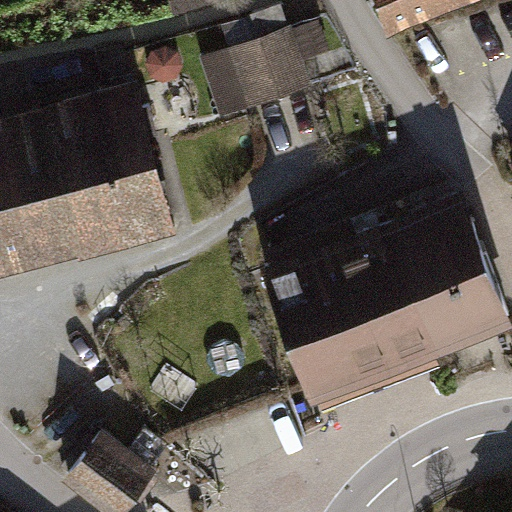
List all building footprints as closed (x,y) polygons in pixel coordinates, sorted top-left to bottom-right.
[(269,0),(251,6),(258,26),(288,18),(282,0),(269,0)] [(379,0),(389,28),(460,0),(379,0)] [(221,111),(313,79),(291,17),(288,18),(199,50),(221,111)] [(0,263),(173,221),(136,69),(0,102),(0,263)] [(311,388),(511,315),(511,304),(464,173),(260,247),(311,388)] [(112,511),(116,511),(156,462),(153,459),(129,440),(102,419),(61,472),(112,511)] [(145,420),(129,440),(153,459),(168,439),(145,420)] [(511,511),(511,496),(500,511),(511,511)]
